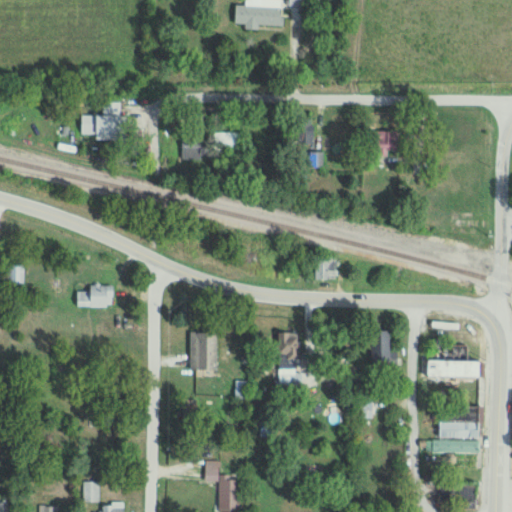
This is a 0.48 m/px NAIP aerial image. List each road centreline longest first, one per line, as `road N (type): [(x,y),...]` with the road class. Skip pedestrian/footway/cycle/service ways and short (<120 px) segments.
road 1 (tertiary): [(0,199),(75,222),(212,284),(280,296),(456,304),(489,316),(500,340),(494,511)]
road 2 (residential): [(165,95),(511,101)]
road 3 (residential): [(147,511),(158,259)]
road 4 (tertiary): [(500,283),(503,151),(511,120)]
